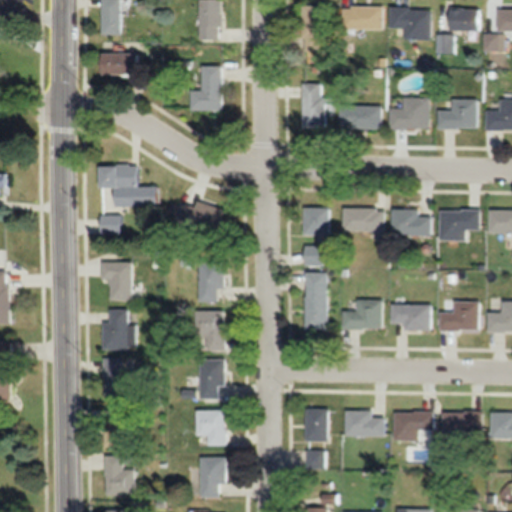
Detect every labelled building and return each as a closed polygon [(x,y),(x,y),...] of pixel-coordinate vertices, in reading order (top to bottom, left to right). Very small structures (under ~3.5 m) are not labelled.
[(104,0),(104,34),(123,34),(122,0),(104,0)] [(202,0),(202,39),(224,39),(224,0),(202,0)] [(328,51),(328,5),(306,5),(306,51),(328,51)] [(385,6),(344,6),(344,29),(385,29),(385,6)] [(391,28),(405,28),(405,39),(433,39),(433,7),(392,7),(391,28)] [(451,29),(481,29),(481,8),(451,8),(451,29)] [(511,29),(511,9),(500,9),(500,30),(511,29)] [(456,52),(456,34),(438,34),(438,52),(456,52)] [(105,75),(141,75),(141,53),(105,53),(105,75)] [(226,110),(226,66),(206,66),(206,89),(195,89),(195,110),(226,110)] [(303,127),(328,127),(328,83),(303,83),(303,127)] [(432,129),(431,96),(401,96),(401,107),(391,107),(391,129),(432,129)] [(480,99),(451,99),(451,109),(440,109),(440,129),(480,129),(480,99)] [(487,130),(511,129),(511,99),(498,99),(498,109),(487,109),(487,130)] [(341,128),(383,128),(383,105),(341,105),(341,128)] [(142,164),(104,164),(104,187),(118,187),(118,207),(162,207),(162,186),(142,186),(142,164)] [(0,195),(12,196),(12,173),(0,172),(0,195)] [(220,232),(226,209),(200,201),(199,206),(186,202),(180,221),(220,232)] [(331,208),(306,208),(306,235),(331,235),(331,208)] [(386,231),(386,208),(344,208),(344,231),(386,231)] [(433,235),(433,217),(423,217),(423,209),(393,209),(393,235),(433,235)] [(442,209),(442,239),(470,239),(470,230),(482,230),(482,209),(442,209)] [(490,232),(511,231),(511,209),(490,209),(490,232)] [(125,234),(125,214),(105,214),(105,234),(125,234)] [(135,261),(105,261),(105,280),(115,280),(114,300),(135,300),(135,261)] [(200,301),(218,301),(218,290),(226,290),(226,261),(200,261),(200,301)] [(0,323),(14,323),(14,270),(0,270),(0,323)] [(328,273),(306,273),(306,330),(328,330),(328,273)] [(383,329),(383,300),(358,300),(358,311),(344,311),(344,329),(383,329)] [(481,301),(454,301),(454,312),(441,312),(441,330),(480,330),(481,301)] [(489,331),(511,331),(511,301),(502,301),(502,312),(489,312),(489,331)] [(404,330),(432,330),(432,304),(393,304),(393,323),(404,323),(404,330)] [(108,349),(138,349),(138,320),(131,320),(131,308),(108,308),(108,349)] [(202,349),(226,349),(226,310),(202,310),(202,349)] [(0,340),(0,399),(14,400),(14,341),(0,340)] [(106,397),(135,397),(135,368),(125,368),(125,358),(106,358),(106,397)] [(132,446),(132,406),(111,406),(111,446),(132,446)] [(307,441),(330,441),(330,408),(307,408),(307,441)] [(198,410),(198,434),(207,434),(207,445),(226,445),(226,410),(198,410)] [(347,436),(386,436),(386,418),(376,418),(376,410),(347,410),(347,436)] [(396,411),(396,441),(435,441),(435,411),(396,411)] [(484,435),(484,411),(445,411),(445,435),(484,435)] [(511,411),(492,412),(492,434),(511,433),(511,411)] [(327,450),(308,450),(308,469),(327,469),(327,450)] [(106,455),(106,495),(135,495),(135,465),(125,465),(125,455),(106,455)] [(226,456),(202,456),(202,496),(226,496),(226,456)]
